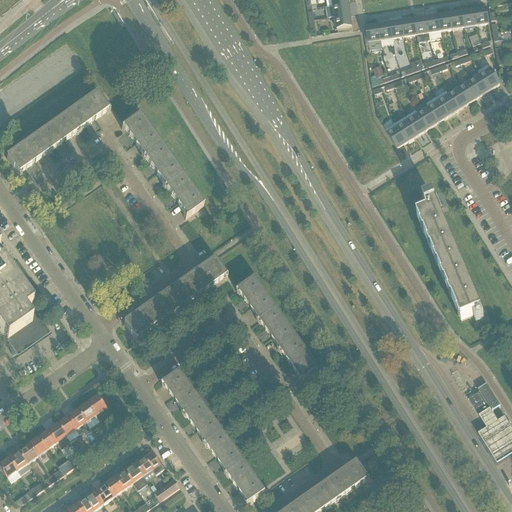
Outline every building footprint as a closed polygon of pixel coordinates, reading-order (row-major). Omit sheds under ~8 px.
[(325,0),(327,8),(333,8),(348,5),(347,0),(325,0)] [(333,8),(335,19),(350,17),(348,5),(333,8)] [(486,12),(474,14),(476,29),(488,27),(486,12)] [(474,14),(462,16),(464,30),(476,29),(474,14)] [(462,16),(450,17),(452,32),(464,30),(462,16)] [(350,17),(335,19),(337,32),(352,29),(350,17)] [(450,17),(438,19),(440,34),(452,32),(450,17)] [(438,19),(426,21),(428,36),(440,34),(438,19)] [(426,21),(414,23),(416,38),(428,36),(426,21)] [(414,23),(402,25),(404,40),(416,38),(414,23)] [(402,25),(390,27),(392,42),(404,40),(402,25)] [(390,27),(378,29),(381,49),(393,47),(392,42),(390,27)] [(378,29),(366,30),(367,36),(368,45),(369,53),(372,53),(372,55),(380,54),(379,52),(382,51),(381,49),(378,29)] [(477,36),(469,39),(474,53),(482,51),(480,46),(477,36)] [(381,70),(374,73),(376,78),(377,80),(381,79),(384,77),(381,70)] [(491,72),(480,79),(489,93),(500,87),(491,72)] [(505,73),(501,79),(506,83),(510,76),(505,73)] [(376,78),(370,79),(372,89),(383,85),(382,81),(381,79),(377,80),(376,78)] [(480,79),(470,85),(479,100),(489,93),(480,79)] [(470,85),(459,91),(469,106),(479,100),(470,85)] [(459,91),(449,98),(459,113),(469,106),(459,91)] [(96,96),(66,117),(67,118),(79,135),(79,134),(108,113),(109,114),(110,114),(98,97),(97,96),(96,96)] [(449,98),(439,104),(448,119),(459,113),(449,98)] [(436,99),(426,106),(429,111),(438,125),(448,119),(439,104),(436,99)] [(429,111),(419,117),(428,132),(438,125),(429,111)] [(66,117),(37,138),(37,140),(49,156),(50,156),(49,155),(78,134),(79,135),(67,118),(66,117)] [(138,118),(121,130),(121,131),(123,130),(144,159),(142,160),(143,161),(160,149),(160,148),(139,118),(140,118),(139,117),(138,118)] [(419,117),(408,123),(418,138),(428,132),(419,117)] [(408,123),(398,130),(407,145),(418,138),(408,123)] [(385,131),(384,131),(388,136),(397,151),(407,145),(398,130),(395,125),(385,131)] [(7,159),(6,160),(19,178),(20,178),(19,176),(48,155),(49,157),(49,156),(37,140),(37,138),(7,159)] [(160,149),(143,161),(144,160),(165,189),(164,190),(164,191),(181,179),(181,178),(160,148),(160,149)] [(181,179),(164,191),(165,190),(166,190),(186,219),(185,220),(185,221),(202,209),(203,208),(202,208),(181,178),(181,179)] [(461,323),(471,318),(476,317),(478,323),(484,320),(481,313),(479,314),(436,211),(441,209),(442,210),(442,209),(442,208),(441,208),(439,203),(440,203),(436,196),(432,198),(433,200),(423,204),(427,214),(417,218),(461,323)] [(185,282),(184,283),(196,301),(197,301),(196,300),(225,279),(226,280),(227,280),(214,262),(209,266),(198,273),(191,278),(185,282)] [(0,331),(7,342),(8,341),(8,342),(7,343),(7,344),(9,342),(15,353),(46,336),(32,311),(33,311),(33,310),(25,315),(24,314),(31,308),(0,264),(0,331)] [(255,282),(237,295),(239,294),(260,323),(260,324),(258,325),(259,325),(275,313),(276,312),(255,282),(256,282),(255,282)] [(154,304),(166,322),(167,322),(166,321),(195,300),(196,301),(184,283),(168,294),(161,299),(154,304)] [(131,320),(123,326),(136,344),(137,344),(136,342),(165,321),(166,323),(166,322),(154,304),(139,315),(138,315),(131,320)] [(275,313),(259,325),(260,324),(281,353),(279,355),(280,355),(297,343),(297,342),(276,312),(275,313)] [(297,343),(280,355),(281,354),(302,383),(301,385),(319,372),(318,372),(297,342),(297,343)] [(174,379),(162,388),(163,388),(164,387),(185,417),(184,418),(201,406),(180,376),(181,375),(180,375),(174,379)] [(491,413),(493,412),(495,410),(500,407),(487,386),(482,389),(478,392),(480,394),(468,401),(473,409),(474,409),(475,410),(481,419),(491,412),(491,413)] [(89,403),(86,405),(95,419),(105,412),(96,398),(95,399),(95,398),(88,402),(89,403)] [(81,407),(75,411),(85,426),(95,419),(86,405),(82,408),(81,407)] [(201,406),(184,418),(185,417),(206,446),(206,447),(205,448),(222,436),(201,406)] [(69,417),(66,419),(76,433),(85,426),(75,411),(69,416),(69,417)] [(499,425),(491,413),(491,412),(481,419),(479,420),(487,432),(479,438),(497,468),(511,458),(511,431),(505,421),(499,425)] [(62,421),(55,425),(66,440),(76,433),(66,419),(63,422),(62,421)] [(50,431),(46,433),(56,447),(66,440),(55,425),(49,430),(50,431)] [(42,434),(36,439),(46,454),(56,447),(46,433),(43,435),(42,434)] [(112,435),(108,438),(112,443),(116,441),(112,435)] [(222,436),(205,448),(207,447),(228,477),(226,478),(243,466),(222,436)] [(112,443),(108,438),(104,440),(109,446),(112,443)] [(30,445),(27,447),(37,460),(46,454),(36,439),(29,444),(30,445)] [(23,448),(16,453),(27,467),(37,460),(27,447),(23,449),(23,448)] [(93,449),(89,451),(93,457),(97,455),(93,449)] [(11,459),(7,461),(17,474),(27,467),(16,453),(10,457),(11,459)] [(136,464),(133,467),(143,480),(146,484),(163,472),(151,455),(144,460),(143,459),(143,460),(142,459),(136,463),(136,464)] [(0,464),(0,471),(7,481),(10,486),(20,479),(17,474),(7,461),(4,463),(3,462),(0,464)] [(73,462),(69,465),(73,471),(77,468),(73,462)] [(357,465),(327,487),(340,505),(340,504),(338,502),(368,481),(370,484),(370,483),(357,465)] [(243,466),(226,478),(228,477),(249,507),(247,508),(266,496),(265,495),(264,496),(243,466)] [(147,487),(143,480),(133,467),(130,469),(129,468),(122,472),(133,487),(137,493),(147,487)] [(117,478),(113,481),(123,494),(133,487),(122,472),(116,477),(117,478)] [(109,482),(103,486),(113,501),(123,494),(113,481),(110,483),(109,482)] [(179,490),(173,482),(154,496),(155,498),(160,504),(179,490)] [(97,492),(94,494),(103,508),(113,501),(103,486),(96,491),(97,492)] [(327,487),(297,508),(300,511),(323,511),(338,502),(340,505),(327,487)] [(90,496),(83,500),(91,511),(97,511),(103,508),(94,494),(90,497),(90,496)] [(160,504),(155,498),(151,501),(156,507),(160,504)] [(77,506),(74,508),(76,511),(91,511),(83,500),(77,505),(77,506)]
